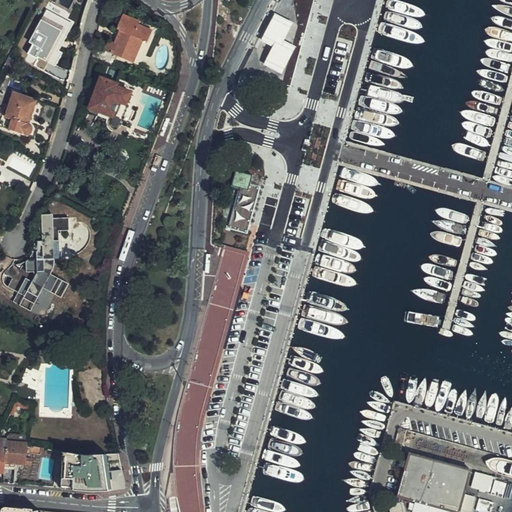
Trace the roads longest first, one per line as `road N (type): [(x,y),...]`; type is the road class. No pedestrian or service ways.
road 1 (secondary): [(187,330),(208,118),(261,0)]
road 2 (secondary): [(198,63),(130,255),(118,345)]
road 3 (residential): [(97,0),(65,123),(14,245)]
road 4 (secondary): [(146,504),(187,330)]
road 5 (secondary): [(118,345),(146,504)]
road 6 (tertiary): [(146,504),(110,508),(0,495)]
